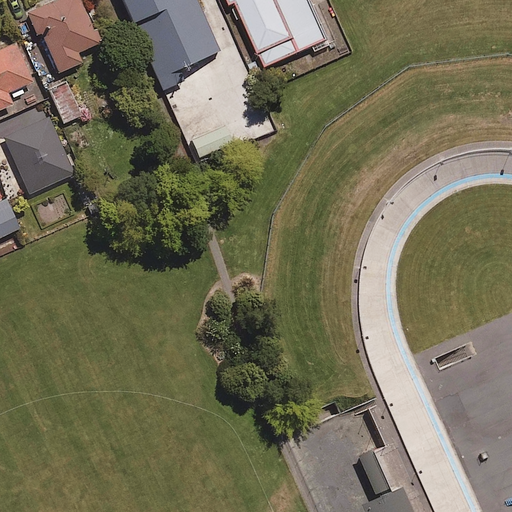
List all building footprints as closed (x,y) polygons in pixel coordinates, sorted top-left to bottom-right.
[(81,0),(62,0),(28,15),(38,37),(42,36),(59,75),(83,65),(79,55),(101,45),(81,0)] [(122,0),(165,91),(184,82),(180,73),(223,54),(198,0),(122,0)] [(231,0),(234,5),(239,3),(268,67),(316,45),(318,51),(332,45),(330,39),(331,39),(313,0),(231,0)] [(17,45),(0,52),(0,112),(14,106),(9,95),(34,84),(17,45)] [(82,115),(66,83),(50,90),(66,123),(82,115)] [(50,118),(4,139),(30,196),(76,175),(50,118)] [(231,145),(223,127),(189,142),(196,159),(231,145)] [(6,201),(0,204),(0,241),(21,231),(6,201)] [(413,511),(385,447),(360,458),(379,502),(363,509),(363,511),(413,511)]
